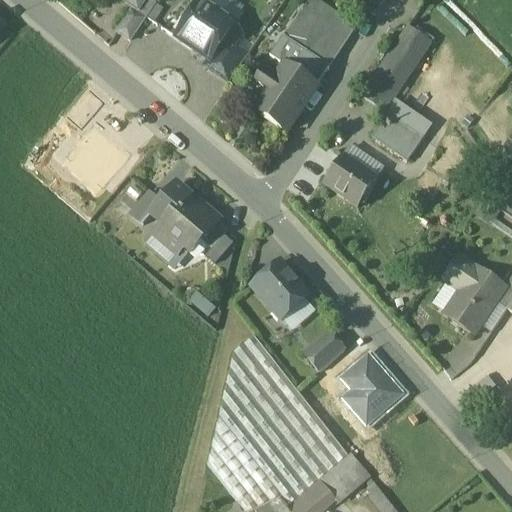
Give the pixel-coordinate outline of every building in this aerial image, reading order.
[(121,0),(137,10),(138,11),(144,0),(121,0)] [(155,5),(147,0),(144,0),(138,11),(137,10),(134,14),(145,21),(155,5)] [(355,30),(311,0),(302,15),(301,14),(288,34),(287,33),(282,40),(328,71),(355,30)] [(235,27),(201,4),(196,12),(194,11),(190,12),(185,19),(187,26),(176,41),(208,63),(210,64),(224,43),(234,49),(240,41),(239,34),(233,30),(235,27)] [(132,13),(117,35),(130,43),(145,21),(134,14),(132,13)] [(408,29),(361,99),(385,115),(432,46),(408,29)] [(328,71),(282,40),(270,59),(285,69),(286,68),(316,89),(328,71)] [(234,49),(224,43),(210,64),(208,63),(204,69),(229,86),(248,59),(234,49)] [(316,89),(286,68),(285,69),(274,85),(262,77),(256,86),(268,94),(255,113),(286,134),(317,89),(316,89)] [(423,141),(388,117),(371,141),(407,165),(423,141)] [(376,183),(343,160),(324,187),(358,211),(376,183)] [(160,206),(150,218),(151,218),(163,228),(185,202),(186,204),(191,199),(177,187),(160,206)] [(511,197),(498,190),(488,206),(484,203),(474,218),(511,241),(511,233),(495,223),(501,213),(511,221),(511,220),(511,197)] [(149,196),(131,218),(143,228),(151,218),(150,218),(160,206),(149,196)] [(186,204),(185,202),(163,228),(158,234),(170,244),(166,248),(177,257),(178,258),(198,235),(204,240),(201,242),(202,243),(218,225),(219,223),(207,213),(203,217),(186,204)] [(218,225),(202,243),(212,252),(228,234),(218,225)] [(170,244),(158,234),(147,246),(169,266),(177,257),(166,248),(170,244)] [(505,290),(459,259),(445,280),(461,291),(444,318),(474,339),(497,306),(506,291),(505,290)] [(298,287),(279,266),(252,289),(282,323),(305,303),(294,290),(298,287)] [(511,279),(505,290),(506,291),(497,306),(506,312),(511,304),(511,279)] [(329,335),(304,357),(320,375),(345,353),(329,335)] [(255,339),(234,356),(207,468),(242,511),(257,511),(267,507),(278,501),(287,511),(310,493),(320,485),(349,459),(255,339)] [(345,353),(320,375),(334,391),(344,383),(359,369),(345,353)] [(359,369),(344,383),(362,404),(353,412),(367,428),(400,399),(368,362),(359,369)] [(487,380),(469,395),(477,405),(496,390),(487,380)] [(349,459),(320,485),(336,503),(367,477),(352,457),(349,459)] [(325,511),(327,511),(336,503),(320,485),(310,493),(287,511),(325,511)] [(287,511),(278,501),(267,507),(257,511),(287,511)]
